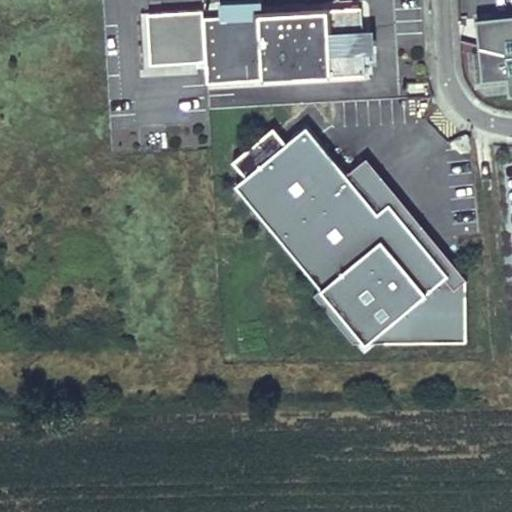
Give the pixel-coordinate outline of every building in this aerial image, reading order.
[(264,0),(256,0),(221,2),(222,15),(226,15),(226,8),(249,6),(250,14),(265,13),(264,0)] [(203,10),(149,13),(151,60),(208,57),(209,82),(367,73),(366,55),(373,54),(372,39),(365,40),(365,32),(364,8),(265,13),(250,14),(249,6),(226,8),(226,15),(222,15),(204,16),(203,10)] [(511,11),(502,13),(495,46),(479,41),(483,77),(508,75),(509,92),(511,92),(511,11)] [(502,13),(477,15),(479,41),(495,46),(502,13)] [(350,171),(310,123),(290,140),(277,124),(236,158),(249,174),(238,182),(324,286),(369,341),(382,336),(388,340),(470,340),(469,276),(456,276),(393,200),(381,209),(350,171)] [(469,276),(370,155),(350,171),(381,209),(393,200),(456,276),(469,276)] [(324,286),(316,293),(355,340),(369,341),(324,286)]
